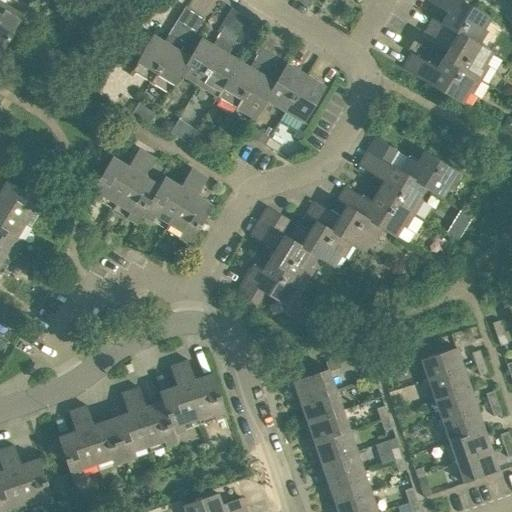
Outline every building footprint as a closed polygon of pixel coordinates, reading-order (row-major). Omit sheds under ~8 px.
[(425,0),(447,13),(441,23),(441,24),(479,46),(488,30),(486,29),(491,20),(490,19),(462,2),(458,0),(425,0)] [(23,16),(4,4),(0,11),(0,50),(2,51),(23,16)] [(441,24),(441,23),(432,18),(424,32),(450,48),(443,59),(480,80),(487,67),(484,66),(491,54),(488,52),(441,24)] [(174,22),(163,42),(151,35),(130,70),(150,82),(182,27),(174,22)] [(190,57),(189,57),(179,75),(198,86),(230,30),(222,25),(211,44),(201,38),(190,57)] [(190,32),(182,27),(150,82),(169,93),(179,75),(189,57),(179,51),(190,32)] [(275,51),(279,33),(260,29),(256,46),(275,51)] [(230,30),(198,86),(217,97),(239,60),(227,53),(238,35),(230,30)] [(239,60),(217,97),(236,108),(267,52),(260,48),(249,66),(239,60)] [(267,52),(236,108),(254,119),(276,82),(264,75),(275,57),(267,52)] [(480,80),(443,59),(437,70),(411,54),(402,68),(461,104),(468,93),(471,95),(480,80)] [(276,82),(254,119),(255,119),(266,101),(284,112),(306,75),(288,64),(277,83),(276,82)] [(325,87),(306,75),(284,112),(303,123),(325,87)] [(154,114),(145,108),(138,120),(147,125),(154,114)] [(511,133),(511,132),(511,118),(508,116),(502,127),(511,133)] [(163,121),(158,130),(167,135),(172,126),(163,121)] [(262,144),(267,136),(255,129),(250,137),(262,144)] [(281,145),(267,136),(262,144),(276,153),(281,145)] [(374,138),(366,152),(425,189),(440,198),(448,186),(451,188),(460,174),(424,152),(416,164),(374,138)] [(111,158),(93,189),(89,196),(99,202),(102,197),(116,205),(146,154),(138,149),(127,167),(111,158)] [(425,189),(366,152),(358,166),(384,181),(376,194),(412,216),(422,200),(419,199),(425,189)] [(154,159),(146,154),(116,205),(128,213),(125,218),(136,224),(140,216),(158,185),(143,176),(154,159)] [(46,190),(53,178),(32,165),(25,177),(46,190)] [(158,185),(140,216),(151,222),(154,217),(168,226),(198,175),(190,170),(180,187),(163,178),(159,185),(158,185)] [(97,180),(90,175),(85,184),(92,188),(97,180)] [(206,179),(198,175),(168,226),(181,233),(179,238),(189,244),(207,214),(211,207),(195,197),(206,179)] [(39,214),(45,203),(7,180),(0,191),(0,193),(1,195),(0,197),(0,242),(16,252),(23,241),(18,238),(34,211),(39,214)] [(412,216),(376,194),(371,203),(345,187),(336,202),(345,208),(381,230),(395,239),(402,227),(405,228),(412,216)] [(381,230),(345,208),(339,218),(313,202),(304,216),(314,222),(351,246),(363,253),(370,242),(373,244),(381,230)] [(266,207),(258,221),(315,258),(333,269),(340,257),(343,259),(351,246),(314,222),(307,234),(297,228),(290,239),(279,232),(287,219),(266,207)] [(315,258),(258,221),(250,235),(274,250),(267,261),(304,284),(312,270),(309,268),(315,258)] [(16,252),(0,242),(0,267),(5,259),(10,262),(16,252)] [(441,266),(447,257),(442,255),(436,256),(433,260),(441,266)] [(304,284),(267,261),(260,273),(250,267),(235,293),(256,306),(264,293),(286,306),(293,296),(296,298),(304,284)] [(384,298),(389,290),(390,289),(381,283),(375,292),(384,298)] [(323,295),(317,304),(327,310),(333,301),(323,295)] [(496,335),(504,332),(500,320),(492,323),(496,335)] [(504,332),(496,335),(500,346),(508,343),(504,332)] [(428,381),(463,368),(455,348),(420,360),(428,381)] [(475,364),(483,362),(479,350),(471,353),(475,364)] [(183,425),(198,420),(213,415),(214,420),(226,416),(212,374),(197,378),(198,381),(192,383),(190,377),(193,376),(187,360),(180,362),(186,379),(182,380),(176,364),(169,366),(175,383),(177,382),(180,388),(173,390),(173,387),(158,392),(162,402),(163,401),(174,433),(185,430),(183,425)] [(483,362),(475,364),(479,376),(487,373),(483,362)] [(366,379),(374,377),(370,365),(362,368),(366,379)] [(463,368),(428,381),(435,401),(470,389),(463,368)] [(300,402),(335,390),(327,369),(292,381),(300,402)] [(378,388),(374,377),(366,379),(370,391),(378,388)] [(134,453),(149,447),(163,442),(165,447),(177,443),(174,433),(163,401),(162,402),(148,406),(149,409),(143,411),(141,405),(144,404),(138,388),(131,390),(137,406),(135,407),(133,408),(127,391),(120,394),(126,410),(129,409),(131,416),(124,418),(124,415),(110,419),(124,461),(135,457),(134,453)] [(477,409),(470,389),(435,401),(442,421),(477,409)] [(342,410),(335,390),(300,402),(307,422),(342,410)] [(489,405),(497,403),(493,391),(485,394),(489,405)] [(501,414),(497,403),(489,405),(493,417),(501,414)] [(82,470),(97,465),(111,460),(113,465),(124,461),(110,419),(96,424),(97,427),(91,429),(89,423),(92,422),(86,406),(79,408),(85,424),(81,426),(75,409),(68,412),(74,428),(76,427),(78,433),(72,436),(71,433),(57,437),(72,479),(83,475),(82,470)] [(380,420),(388,417),(384,406),(376,409),(380,420)] [(484,430),(477,409),(442,421),(449,442),(484,430)] [(342,410),(307,422),(314,443),(349,431),(342,410)] [(392,429),(388,417),(380,420),(384,432),(392,429)] [(491,450),(484,430),(449,442),(456,462),(491,450)] [(356,451),(349,431),(314,443),(321,463),(356,451)] [(503,446),(511,443),(507,432),(499,435),(503,446)] [(511,445),(511,443),(503,446),(507,458),(511,455),(511,445)] [(11,511),(10,508),(24,504),(39,498),(42,505),(52,501),(38,459),(24,464),(25,467),(19,469),(17,463),(19,462),(14,445),(7,447),(13,464),(8,465),(3,449),(0,449),(0,463),(1,468),(4,467),(6,473),(0,475),(0,511),(11,511)] [(394,461),(402,458),(398,447),(390,449),(394,461)] [(498,471),(491,450),(456,462),(463,483),(498,471)] [(363,472),(356,451),(321,463),(328,484),(363,472)] [(402,458),(394,461),(398,473),(406,470),(402,458)] [(370,492),(363,472),(328,484),(335,504),(370,492)] [(408,502),(416,499),(412,488),(404,490),(408,502)] [(376,511),(370,492),(335,504),(337,511),(376,511)] [(184,511),(229,511),(244,507),(241,498),(221,505),(217,493),(182,505),(184,511)] [(416,511),(420,511),(416,499),(408,502),(411,511),(416,511)]
